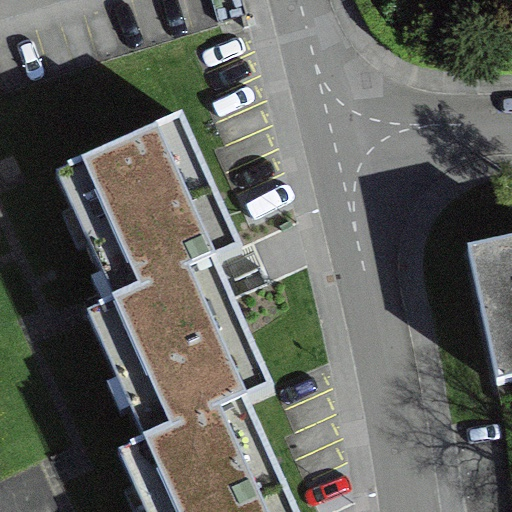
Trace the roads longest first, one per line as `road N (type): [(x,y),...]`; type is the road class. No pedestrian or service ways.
road 1 (residential): [(331,135),(414,511)]
road 2 (residential): [(511,132),(331,135)]
road 3 (residential): [(296,0),(331,135)]
